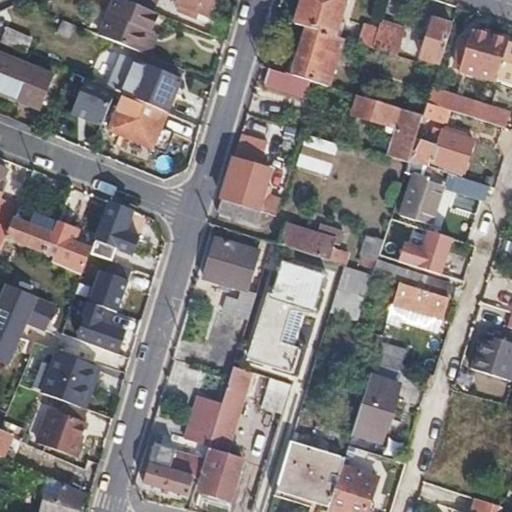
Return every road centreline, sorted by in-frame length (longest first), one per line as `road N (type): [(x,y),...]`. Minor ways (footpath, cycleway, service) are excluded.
road 1 (residential): [(511,161),(403,511)]
road 2 (residential): [(108,511),(195,213)]
road 3 (residential): [(195,213),(257,0)]
road 4 (residential): [(195,213),(0,138)]
